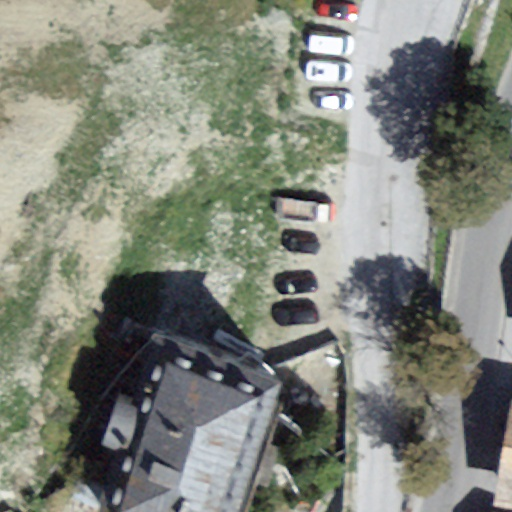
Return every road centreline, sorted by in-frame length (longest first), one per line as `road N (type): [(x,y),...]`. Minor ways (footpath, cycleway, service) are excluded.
road 1 (residential): [(386,511),(393,488),(392,130),(421,0)]
road 2 (tertiary): [(511,151),(442,511)]
